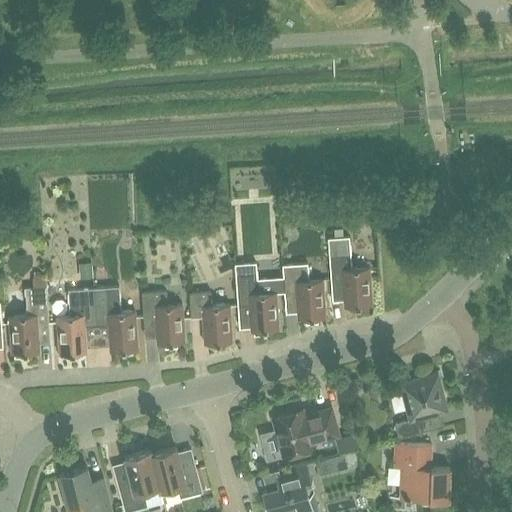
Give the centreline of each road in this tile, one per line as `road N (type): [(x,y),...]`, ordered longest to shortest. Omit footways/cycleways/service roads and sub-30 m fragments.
road 1 (unclassified): [(420,30),(48,57),(0,44)]
road 2 (unclassified): [(209,389),(383,341),(449,287)]
road 3 (residential): [(480,511),(476,365),(449,287)]
road 4 (unclassified): [(40,440),(75,422),(209,389)]
road 5 (residential): [(240,511),(209,389)]
